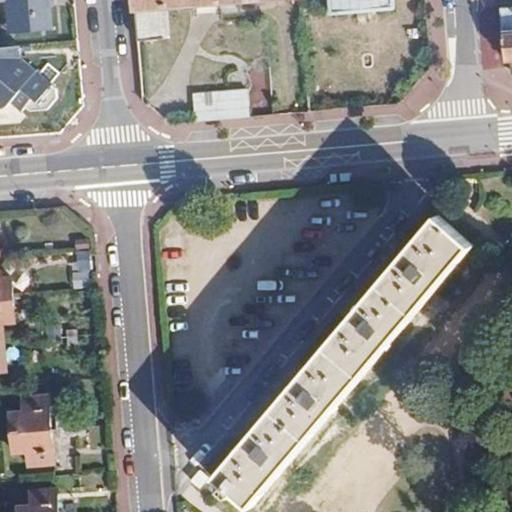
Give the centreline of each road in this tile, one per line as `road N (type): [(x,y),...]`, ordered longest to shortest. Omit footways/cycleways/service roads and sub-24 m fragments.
road 1 (tertiary): [(117,166),(468,137)]
road 2 (residential): [(145,511),(117,166)]
road 3 (residential): [(117,166),(105,0)]
road 4 (residential): [(461,0),(468,137)]
